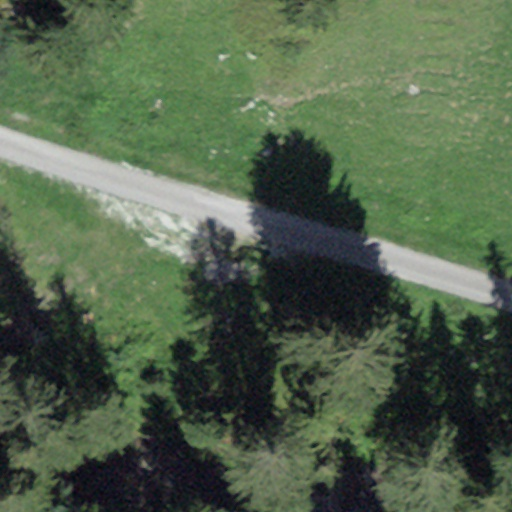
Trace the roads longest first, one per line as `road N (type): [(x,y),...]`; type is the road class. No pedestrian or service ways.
road 1 (track): [(511,298),(185,209),(0,140)]
road 2 (track): [(0,385),(65,337),(185,209)]
